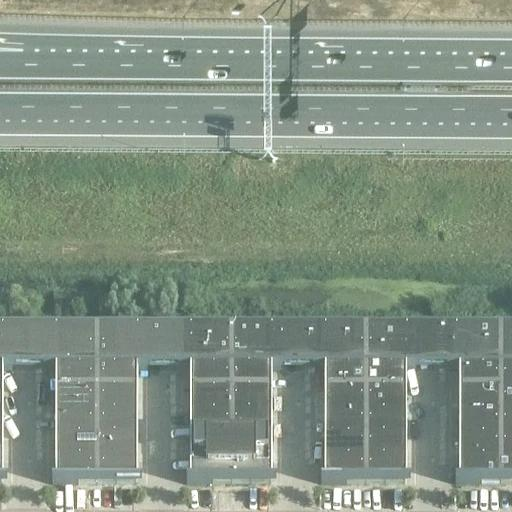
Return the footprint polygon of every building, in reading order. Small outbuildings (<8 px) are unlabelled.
[(28,375),(28,332),(10,332),(0,332),(0,368),(1,369),(1,375),(10,375),(28,375)] [(96,369),(96,333),(47,332),(28,332),(28,375),(47,375),(56,375),(56,369),(96,369)] [(162,376),(163,333),(145,333),(96,333),(96,369),(136,370),(136,376),(146,376),(162,376)] [(511,333),(500,334),(500,371),(511,370),(511,333)] [(231,371),(231,334),(164,334),(164,372),(190,372),(192,372),(192,371),(231,371)] [(298,372),(298,334),(231,334),(231,371),(270,371),(270,372),(272,372),(298,372)] [(365,371),(365,334),(298,334),(298,372),(315,372),(325,372),(326,372),(326,371),(365,371)] [(432,372),(433,334),(365,334),(365,371),(404,371),(404,372),(406,372),(432,372)] [(500,371),(500,334),(449,334),(433,334),(432,372),(460,372),(460,370),(500,371)] [(56,375),(56,397),(96,397),(96,369),(56,369),(56,375)] [(96,369),(96,397),(136,397),(136,376),(136,370),(96,369)] [(500,395),(500,371),(460,370),(460,372),(460,395),(500,395)] [(511,394),(511,370),(500,371),(500,395),(511,394)] [(231,393),(231,371),(192,371),(192,372),(190,372),(190,393),(231,393)] [(272,393),(272,372),(270,372),(270,371),(231,371),(231,393),(272,393)] [(365,393),(365,371),(326,371),(326,372),(325,372),(324,393),(365,393)] [(406,393),(406,372),(404,372),(404,371),(365,371),(365,393),(406,393)] [(231,416),(231,393),(190,393),(190,416),(231,416)] [(272,416),(272,393),(231,393),(231,416),(272,416)] [(365,416),(365,393),(324,393),(324,416),(365,416)] [(406,416),(406,393),(365,393),(365,416),(406,416)] [(511,417),(511,394),(500,395),(500,417),(511,417)] [(500,417),(500,395),(460,395),(460,417),(500,417)] [(56,397),(56,419),(96,419),(96,397),(56,397)] [(135,419),(136,397),(96,397),(96,419),(135,419)] [(231,438),(231,416),(190,416),(190,438),(231,438)] [(272,438),(272,416),(231,416),(231,438),(272,438)] [(365,438),(365,416),(324,416),(325,438),(365,438)] [(406,439),(406,416),(365,416),(365,438),(406,439)] [(500,440),(500,417),(460,417),(460,440),(500,440)] [(511,440),(511,417),(500,417),(500,440),(511,440)] [(56,419),(56,441),(96,441),(96,419),(56,419)] [(135,441),(135,419),(96,419),(96,441),(135,441)] [(272,438),(231,438),(190,438),(190,486),(212,486),(270,485),(270,486),(272,486),(272,438)] [(365,461),(365,438),(325,438),(325,461),(365,461)] [(406,461),(406,439),(365,438),(365,461),(406,461)] [(500,463),(500,440),(460,440),(460,463),(500,463)] [(511,462),(511,440),(500,440),(500,463),(511,462)] [(56,441),(56,462),(95,463),(96,441),(56,441)] [(135,463),(135,441),(96,441),(95,463),(135,463)] [(365,485),(365,461),(325,461),(324,486),(347,486),(365,485)] [(406,486),(406,461),(365,461),(365,485),(404,485),(404,486),(406,486)] [(95,484),(95,463),(56,462),(56,484),(95,484)] [(511,485),(511,462),(500,463),(500,485),(511,485)] [(135,485),(135,463),(95,463),(95,484),(135,485)] [(500,485),(500,463),(460,463),(460,484),(455,484),(455,486),(481,486),(481,485),(500,485)]
